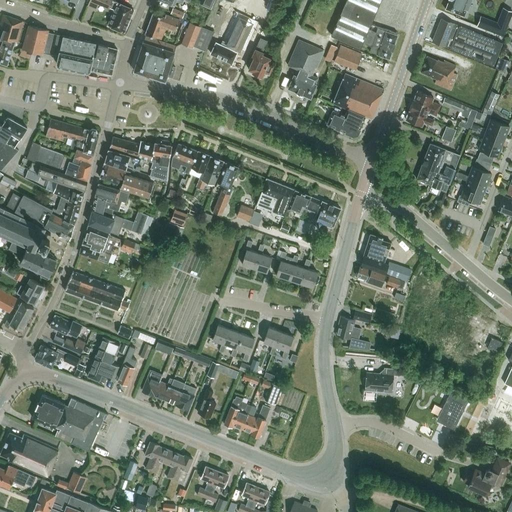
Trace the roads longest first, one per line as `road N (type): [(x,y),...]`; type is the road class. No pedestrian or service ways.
road 1 (tertiary): [(329,473),(302,476),(110,399),(27,376)]
road 2 (unclassified): [(27,376),(24,354),(72,255),(117,85)]
road 3 (unclassified): [(371,161),(230,101),(117,85)]
road 4 (tertiary): [(371,161),(427,0)]
road 5 (residential): [(127,46),(0,2)]
road 6 (tertiary): [(327,319),(360,194)]
road 7 (residential): [(511,144),(464,263)]
road 8 (residential): [(464,263),(399,207),(360,194)]
